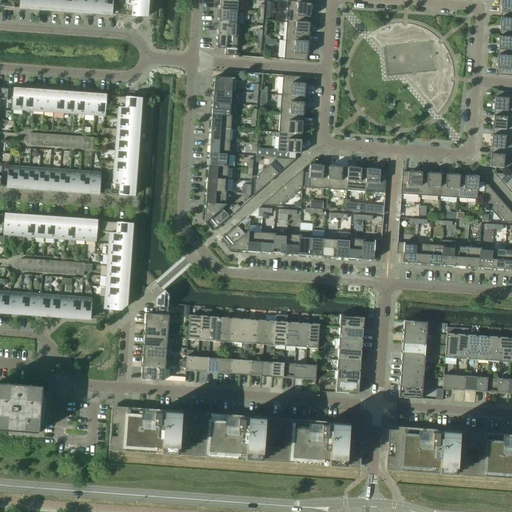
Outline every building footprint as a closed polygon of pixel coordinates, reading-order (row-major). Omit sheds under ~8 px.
[(30,9),(30,0),(19,0),(19,8),(20,8),(20,9),(20,8),(30,9)] [(40,10),(40,0),(30,0),(30,9),(30,10),(30,9),(40,10)] [(50,10),(51,0),(40,0),(40,10),(40,11),(40,10),(50,10)] [(61,11),(61,0),(51,0),(50,10),(50,11),(51,11),(51,10),(61,11)] [(71,12),(71,0),(61,0),(61,11),(60,12),(61,12),(61,11),(71,12)] [(81,12),(81,0),(71,0),(71,12),(71,13),(71,12),(81,12)] [(91,13),(92,0),(81,0),(81,12),(81,14),(81,12),(91,13)] [(101,15),(101,14),(102,0),(92,0),(91,13),(91,14),(91,13),(101,14),(101,15)] [(102,0),(101,14),(112,15),(112,0),(102,0)] [(239,12),(239,0),(220,0),(219,10),(239,12)] [(511,0),(501,0),(500,18),(511,18),(511,0)] [(267,3),(266,18),(272,19),(273,14),(275,14),(275,9),(273,9),(273,4),(267,3)] [(309,23),(311,4),(288,3),(286,22),(309,23)] [(147,6),(125,4),(125,5),(118,4),(117,14),(114,14),(114,15),(135,16),(135,18),(135,16),(147,17),(147,6)] [(239,12),(219,10),(219,11),(218,23),(238,24),(239,12)] [(511,37),(511,18),(500,18),(499,37),(511,37)] [(308,42),(309,23),(286,22),(285,40),(308,42)] [(237,37),(238,24),(218,23),(218,36),(217,36),(237,37)] [(236,56),(237,37),(217,36),(218,36),(217,49),(225,49),(225,55),(224,55),(236,56)] [(511,56),(511,37),(499,37),(497,55),(511,56)] [(307,61),(308,42),(285,40),(284,60),(307,61)] [(511,75),(511,56),(497,55),(496,75),(511,75)] [(213,90),(233,92),(234,72),(223,71),(223,72),(224,72),(223,78),(215,77),(214,90),(213,90)] [(304,97),(305,77),(282,76),(281,95),(304,97)] [(0,99),(7,100),(8,89),(11,89),(0,88),(0,99)] [(23,111),(24,90),(14,89),(14,88),(14,89),(12,110),(23,111)] [(33,111),(34,91),(24,90),(25,89),(24,89),(24,90),(23,111),(33,111)] [(43,112),(45,91),(35,91),(35,89),(34,89),(34,91),(33,111),(43,112)] [(53,113),(55,92),(45,91),(45,90),(45,91),(43,112),(53,113)] [(232,104),(233,92),(213,90),(214,90),(213,102),(212,102),(212,103),(213,103),(232,104)] [(63,113),(65,93),(55,92),(55,91),(55,92),(53,113),(63,113)] [(494,110),(511,111),(511,92),(495,91),(494,110)] [(74,114),(75,93),(65,93),(65,92),(65,93),(63,113),(74,114)] [(75,92),(75,93),(74,114),(84,115),(85,94),(75,93),(75,92)] [(94,116),(95,95),(86,94),(86,93),(85,93),(85,94),(84,115),(94,116)] [(95,95),(94,116),(105,116),(106,96),(96,95),(96,94),(95,95)] [(303,115),(304,97),(281,95),(280,114),(303,115)] [(111,107),(118,108),(140,109),(141,98),(109,96),(112,97),(111,107)] [(231,117),(232,104),(213,103),(212,115),(211,115),(231,117)] [(141,110),(140,109),(118,108),(117,119),(139,120),(140,110),(141,110)] [(511,130),(511,111),(494,110),(492,129),(511,130)] [(301,134),(303,115),(280,114),(278,133),(301,134)] [(230,129),(231,117),(211,115),(212,115),(211,128),(210,128),(211,128),(230,129)] [(140,120),(139,120),(117,119),(116,129),(138,131),(139,120),(140,121),(140,120)] [(229,142),(230,129),(211,128),(210,140),(209,140),(210,140),(229,142)] [(140,131),(138,131),(116,129),(116,140),(138,142),(138,131),(140,131)] [(511,149),(511,130),(492,129),(491,148),(511,149)] [(300,154),(301,134),(278,133),(277,152),(299,154),(300,154)] [(139,142),(138,142),(116,140),(115,151),(137,152),(138,142),(139,142)] [(229,154),(229,142),(210,140),(209,153),(208,153),(209,153),(229,154)] [(511,168),(511,149),(491,148),(489,167),(490,167),(511,168)] [(137,153),(137,152),(115,151),(114,162),(136,163),(137,153),(138,153),(137,153)] [(228,167),(229,154),(209,153),(208,165),(207,165),(207,166),(208,166),(228,167)] [(295,159),(276,158),(254,177),(253,196),(295,159)] [(137,163),(136,163),(114,162),(113,172),(135,174),(136,164),(137,164),(137,163)] [(327,189),(329,166),(309,165),(310,165),(308,188),(327,189)] [(17,188),(19,167),(8,166),(7,187),(17,188)] [(227,180),(228,167),(208,166),(207,178),(227,180)] [(346,191),(348,168),(329,166),(327,189),(346,191)] [(27,189),(29,168),(19,167),(17,188),(17,189),(18,188),(27,189)] [(38,189),(39,168),(29,168),(27,189),(27,190),(28,190),(28,189),(38,189)] [(48,190),(49,169),(39,168),(38,189),(38,190),(38,189),(48,190)] [(280,207),(302,188),(303,169),(303,168),(261,205),(280,207)] [(365,192),(367,169),(348,168),(346,191),(365,192)] [(58,191),(59,170),(49,169),(48,190),(48,191),(48,190),(58,191)] [(384,193),(386,170),(367,169),(365,192),(384,193)] [(68,191),(70,171),(59,170),(58,191),(58,192),(58,191),(68,191)] [(78,192),(80,171),(70,171),(68,191),(68,193),(68,191),(78,192)] [(88,193),(90,172),(80,171),(78,192),(78,193),(79,192),(88,193)] [(420,196),(421,173),(402,171),(400,194),(420,196)] [(88,194),(89,194),(89,193),(99,194),(101,173),(90,172),(88,193),(88,194)] [(137,174),(135,174),(113,172),(113,183),(135,185),(135,174),(137,174)] [(439,197),(440,174),(421,173),(420,196),(439,197)] [(511,174),(495,174),(493,173),(511,195),(511,174)] [(457,198),(459,175),(440,174),(439,197),(457,198)] [(459,175),(457,198),(477,200),(478,177),(459,175)] [(226,192),(227,180),(207,178),(206,191),(206,190),(206,191),(226,192)] [(511,213),(484,181),(484,182),(483,201),(502,223),(511,223),(511,213)] [(135,185),(113,183),(113,184),(105,183),(105,193),(102,193),(102,194),(122,195),(122,196),(122,195),(134,196),(135,185)] [(225,204),(226,192),(206,191),(206,203),(205,203),(226,205),(225,204)] [(226,205),(205,203),(204,224),(210,219),(217,227),(216,228),(230,216),(230,215),(229,216),(222,208),(226,205)] [(233,213),(240,207),(237,204),(230,210),(233,213)] [(14,236),(15,215),(5,215),(5,213),(5,215),(3,235),(14,236)] [(24,237),(25,216),(16,215),(16,214),(15,214),(15,215),(14,236),(24,237)] [(26,215),(26,216),(25,216),(24,237),(34,238),(36,217),(26,216),(26,215)] [(44,238),(46,217),(36,217),(36,216),(36,217),(34,238),(44,238)] [(54,239),(56,218),(46,217),(46,216),(46,217),(44,238),(54,239)] [(65,240),(66,219),(56,218),(56,217),(56,218),(54,239),(65,240)] [(244,226),(249,222),(251,220),(248,217),(241,222),(241,223),(241,222),(244,226)] [(75,240),(76,220),(66,219),(67,218),(66,218),(66,219),(65,240),(75,240)] [(85,241),(86,220),(77,220),(77,218),(76,218),(76,220),(75,240),(85,241)] [(86,220),(85,241),(96,242),(97,221),(87,220),(87,219),(87,220),(86,220)] [(109,233),(131,235),(132,224),(120,223),(120,222),(120,223),(100,221),(100,222),(103,222),(102,233),(109,233)] [(238,225),(224,237),(225,238),(225,237),(232,245),(226,250),(237,250),(247,251),(248,231),(245,234),(238,226),(239,225),(238,225)] [(299,235),(297,255),(297,256),(298,256),(298,255),(310,256),(311,236),(312,231),(299,230),(299,235)] [(247,251),(247,252),(247,251),(259,252),(261,233),(249,232),(248,231),(247,251)] [(335,258),(348,258),(349,239),(349,233),(337,232),(336,238),(335,258)] [(131,235),(109,233),(108,244),(130,246),(131,235),(132,235),(131,235)] [(259,252),(259,253),(260,253),(260,252),(272,253),(273,234),(261,233),(259,252)] [(272,253),(272,254),(272,253),(285,254),(286,235),(286,234),(273,234),(272,253)] [(285,254),(284,255),(285,255),(285,254),(297,255),(299,235),(286,234),(286,235),(285,254)] [(310,256),(310,257),(310,256),(322,257),(324,237),(311,236),(310,256)] [(324,237),(322,257),(323,257),(335,258),(336,238),(324,237)] [(348,258),(347,259),(348,259),(348,258),(360,259),(362,240),(349,239),(348,258)] [(360,259),(360,260),(360,259),(373,260),(374,252),(379,252),(379,253),(380,253),(381,241),(362,240),(360,259)] [(441,246),(440,266),(440,265),(452,266),(452,267),(454,246),(454,241),(442,241),(441,246)] [(415,264),(416,244),(397,242),(396,254),(397,254),(397,253),(402,254),(402,262),(415,263),(415,264)] [(131,246),(130,246),(108,244),(107,255),(130,256),(130,246),(131,246)] [(427,265),(429,245),(416,244),(415,264),(415,263),(427,264),(427,265)] [(440,266),(441,246),(429,245),(427,265),(427,264),(440,265),(440,266)] [(465,268),(466,247),(454,246),(452,267),(453,267),(453,266),(465,267),(465,268)] [(478,268),(479,248),(466,247),(465,268),(465,267),(477,268),(478,268)] [(490,269),(492,249),(479,248),(478,268),(490,269)] [(503,270),(504,250),(492,249),(490,269),(503,269),(503,270)] [(511,250),(504,250),(503,270),(503,269),(511,270),(511,250)] [(131,257),(130,256),(107,255),(107,266),(129,267),(129,257),(131,257)] [(130,267),(129,267),(107,266),(106,276),(128,278),(129,267),(130,268),(130,267)] [(129,278),(128,278),(106,276),(105,287),(127,289),(128,278),(129,278)] [(104,298),(126,300),(127,289),(128,289),(127,289),(105,287),(104,298)] [(156,305),(155,314),(155,315),(167,315),(168,303),(170,303),(170,297),(168,296),(168,295),(164,290),(155,298),(155,305),(156,305)] [(0,312),(8,313),(10,292),(0,291),(0,312)] [(18,314),(20,293),(10,292),(8,313),(8,314),(9,313),(18,314)] [(29,315),(30,294),(20,293),(18,314),(18,315),(19,315),(19,314),(29,315)] [(29,315),(39,315),(40,295),(30,294),(29,315),(29,316),(29,315)] [(49,316),(50,295),(40,295),(39,315),(39,317),(39,315),(49,316)] [(59,317),(61,296),(50,295),(49,316),(49,317),(49,316),(59,317)] [(69,318),(71,297),(61,296),(59,317),(59,318),(59,317),(69,318)] [(70,318),(79,318),(81,297),(71,297),(69,318),(69,319),(70,318)] [(79,320),(80,320),(80,318),(90,319),(92,298),(81,297),(79,318),(79,320)] [(128,300),(126,300),(104,298),(104,309),(110,310),(115,315),(126,305),(126,300),(128,300)] [(104,320),(104,313),(93,312),(93,319),(104,320)] [(155,315),(155,314),(146,314),(145,325),(168,326),(168,323),(169,323),(169,316),(168,316),(168,315),(167,315),(155,315)] [(198,340),(200,316),(199,317),(196,316),(189,315),(187,339),(198,340)] [(339,328),(362,329),(363,318),(349,317),(349,315),(339,315),(339,316),(339,324),(340,324),(339,328)] [(209,341),(211,317),(210,317),(207,317),(207,316),(200,316),(198,340),(209,341)] [(220,342),(222,318),(221,317),(221,318),(218,318),(218,317),(211,317),(209,341),(220,342)] [(231,343),(232,318),(232,319),(228,319),(228,318),(222,318),(220,342),(231,343)] [(241,343),(243,319),(243,320),(239,319),(232,318),(231,343),(241,343)] [(252,344),(254,320),(253,320),(250,320),(243,319),(241,343),(252,344)] [(263,345),(265,321),(258,320),(258,321),(255,320),(254,320),(252,344),(263,345)] [(426,334),(426,331),(427,331),(428,322),(428,321),(417,320),(417,322),(404,321),(403,332),(426,334)] [(274,346),(276,321),(269,321),(265,321),(263,345),(274,346)] [(285,346),(286,322),(280,322),(276,322),(276,321),(274,346),(285,346)] [(295,347),(297,323),(291,322),(290,323),(287,323),(287,322),(286,322),(285,346),(295,347)] [(306,348),(308,324),(301,323),(301,324),(298,324),(298,323),(297,323),(295,347),(306,348)] [(317,349),(319,325),(312,324),(312,325),(309,324),(308,324),(306,348),(317,349)] [(168,326),(145,325),(144,335),(167,337),(167,333),(168,333),(168,327),(168,326)] [(361,340),(362,329),(339,328),(338,335),(339,335),(339,338),(361,340)] [(426,335),(426,334),(403,332),(402,343),(425,345),(425,341),(426,341),(426,335)] [(456,359),(457,334),(457,335),(453,335),(453,334),(446,334),(444,358),(456,359)] [(466,359),(468,335),(467,335),(467,336),(464,335),(457,334),(456,359),(466,359)] [(167,337),(144,335),(144,346),(166,348),(166,344),(167,344),(167,338),(167,337)] [(477,360),(479,336),(478,336),(475,336),(468,335),(466,359),(477,360)] [(488,361),(490,337),(489,337),(485,337),(485,336),(479,336),(477,360),(488,361)] [(499,362),(500,337),(500,338),(496,338),(496,337),(490,337),(488,361),(499,362)] [(509,363),(511,338),(510,338),(510,339),(507,339),(507,338),(500,337),(499,362),(509,363)] [(360,351),(361,340),(339,338),(339,339),(338,339),(337,346),(338,346),(338,349),(360,351)] [(425,345),(402,343),(402,354),(424,355),(424,352),(425,352),(425,345)] [(143,357),(165,359),(166,355),(167,348),(166,348),(144,346),(143,357)] [(360,362),(360,351),(338,349),(338,350),(337,350),(337,356),(337,360),(360,362)] [(424,356),(424,355),(402,354),(401,364),(423,366),(424,363),(425,356),(424,356)] [(196,372),(197,356),(197,357),(187,356),(187,355),(186,355),(185,370),(185,371),(186,371),(186,370),(196,371),(196,372)] [(207,373),(208,357),(198,357),(198,356),(197,356),(196,372),(197,371),(207,371),(207,373)] [(165,369),(165,366),(166,359),(165,359),(143,357),(142,368),(165,369)] [(218,373),(219,358),(218,358),(208,358),(208,357),(207,373),(207,371),(217,372),(217,373),(218,373)] [(228,374),(230,359),(229,358),(229,359),(219,358),(218,373),(218,372),(228,373),(228,374)] [(239,375),(240,359),(240,360),(230,359),(228,374),(229,374),(229,373),(239,374),(239,375)] [(250,376),(251,360),(251,361),(241,360),(241,359),(240,359),(239,375),(240,375),(240,374),(250,374),(250,376)] [(261,377),(262,361),(251,361),(251,360),(250,376),(250,374),(261,375),(260,377),(261,377)] [(359,372),(360,362),(337,360),(337,361),(336,361),(336,367),(337,367),(336,371),(359,372)] [(272,377),(273,362),(272,362),(262,361),(261,377),(261,375),(271,376),(271,377),(272,377)] [(282,378),(283,362),(283,363),(273,362),(272,377),(272,376),(282,377),(282,378)] [(293,379),(294,363),(294,364),(284,363),(284,362),(283,362),(282,378),(283,378),(283,377),(293,378),(293,379)] [(304,380),(305,364),(294,364),(294,363),(293,379),(293,378),(304,378),(304,380)] [(315,379),(316,365),(315,365),(305,364),(304,380),(304,378),(314,379),(314,380),(315,380),(315,379)] [(423,367),(423,366),(401,364),(400,375),(423,377),(423,373),(424,367),(423,367)] [(165,369),(142,368),(141,379),(152,379),(152,380),(164,381),(164,377),(165,377),(165,370),(165,369)] [(358,383),(359,372),(336,371),(335,378),(336,378),(335,382),(358,383)] [(453,390),(454,375),(444,374),(443,374),(442,388),(442,390),(443,390),(443,388),(453,389),(453,390)] [(423,378),(423,377),(400,375),(399,386),(422,388),(422,384),(423,384),(423,378)] [(464,391),(465,375),(465,376),(455,375),(454,375),(453,390),(454,390),(454,389),(464,390),(464,391)] [(475,392),(476,376),(476,377),(466,376),(466,375),(465,375),(464,391),(465,390),(475,391),(475,392)] [(486,393),(487,377),(486,377),(476,377),(476,376),(475,392),(475,391),(486,391),(485,393),(486,393)] [(497,393),(498,378),(497,378),(487,377),(486,393),(486,391),(496,392),(496,393),(497,393)] [(507,394),(508,378),(508,379),(498,378),(497,393),(497,392),(507,393),(507,394)] [(357,394),(358,383),(335,382),(334,389),(335,389),(335,393),(347,393),(357,394)] [(0,430),(39,433),(40,427),(42,386),(0,383),(0,430)] [(422,388),(399,386),(398,397),(409,398),(421,399),(421,395),(422,395),(422,388)] [(360,465),(363,428),(363,424),(112,406),(112,410),(109,447),(109,450),(360,468),(360,465)] [(511,435),(389,426),(389,429),(386,470),(511,479),(511,435)]
